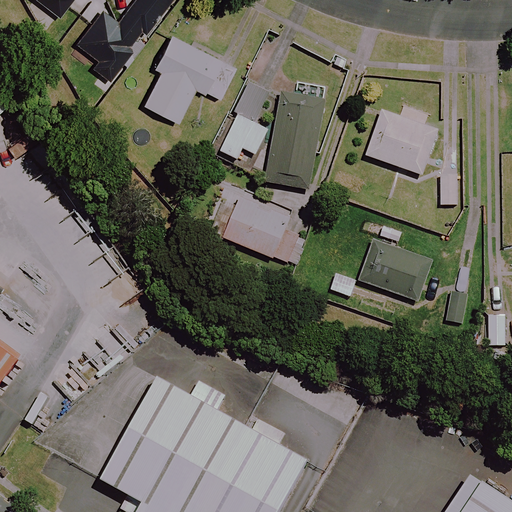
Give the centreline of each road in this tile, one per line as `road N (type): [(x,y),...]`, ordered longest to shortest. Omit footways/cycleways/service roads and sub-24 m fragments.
road 1 (unknown): [(296,511),(317,474),(309,453),(186,382),(163,379),(139,385),(124,402),(66,511)]
road 2 (unknown): [(0,239),(56,266),(73,299),(70,330),(0,459)]
road 3 (unknown): [(473,14),(483,283)]
road 4 (residential): [(351,0),(420,14),(511,14)]
